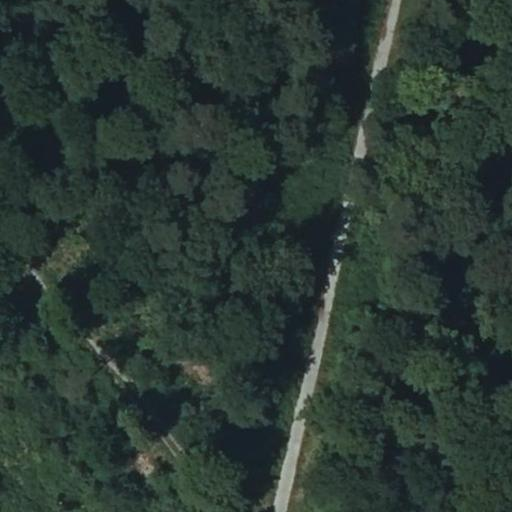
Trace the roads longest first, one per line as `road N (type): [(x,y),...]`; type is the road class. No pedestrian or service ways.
road 1 (track): [(395,0),(280,511)]
road 2 (track): [(268,511),(0,196)]
